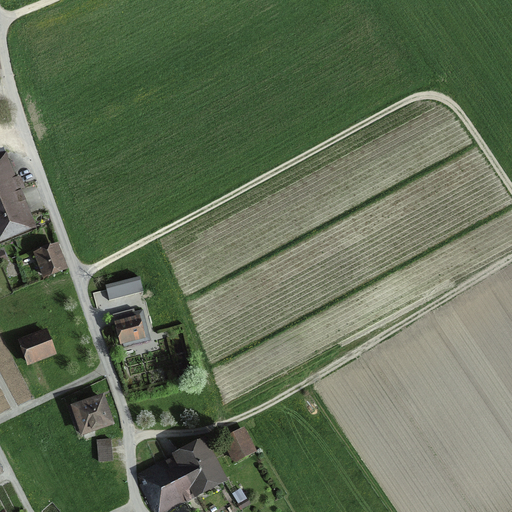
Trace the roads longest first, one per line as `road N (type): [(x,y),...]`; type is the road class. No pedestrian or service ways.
road 1 (track): [(72,274),(396,102),(434,96),(457,114),(511,199)]
road 2 (unclassified): [(140,511),(128,440),(19,124),(0,28)]
road 3 (track): [(511,252),(308,383),(211,433),(128,440)]
